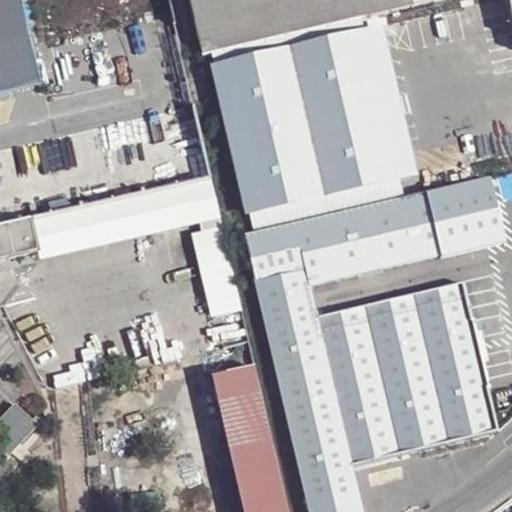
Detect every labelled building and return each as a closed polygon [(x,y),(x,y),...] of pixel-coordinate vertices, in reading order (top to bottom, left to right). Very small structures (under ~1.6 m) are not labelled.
[(21,0),(0,0),(0,99),(40,89),(21,0)] [(359,24),(411,12),(407,0),(186,0),(200,60),(210,58),(359,24)] [(407,0),(411,12),(462,0),(407,0)] [(210,58),(213,70),(362,37),(359,24),(210,58)] [(381,32),(362,37),(396,184),(415,180),(381,32)] [(396,184),(362,37),(213,70),(246,217),(396,184)] [(491,183),(426,199),(441,261),(505,245),(491,183)] [(28,228),(36,262),(38,270),(199,231),(220,226),(210,184),(28,228)] [(400,204),(396,184),(246,217),(250,237),(293,230),(400,204)] [(441,261),(426,199),(400,204),(293,230),(303,274),(307,292),(441,261)] [(220,226),(199,231),(201,238),(221,233),(220,226)] [(28,228),(0,234),(0,270),(36,262),(28,228)] [(303,274),(293,230),(250,237),(242,239),(252,286),(303,274)] [(221,233),(201,238),(191,240),(211,323),(241,316),(221,233)] [(264,335),(315,324),(307,292),(303,274),(252,286),(264,335)] [(357,511),(349,470),(422,455),(469,444),(495,438),(486,395),(469,327),(462,289),(315,324),(264,335),(305,511),(357,511)] [(511,316),(469,327),(486,395),(511,388),(511,316)] [(285,511),(253,370),(210,380),(240,511),(285,511)] [(0,489),(19,469),(10,461),(43,426),(38,422),(35,425),(16,408),(0,425),(0,489)] [(471,455),(469,444),(422,455),(424,465),(471,455)]
